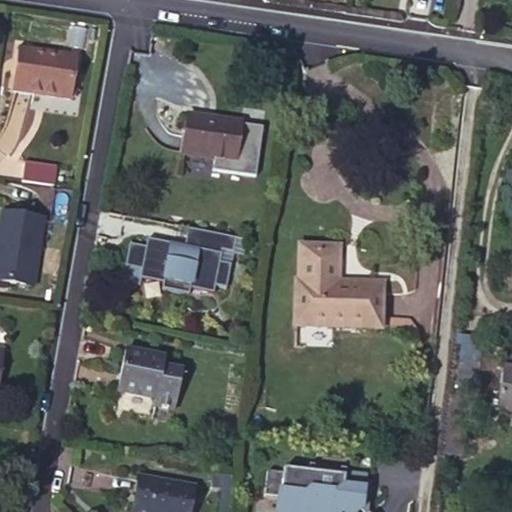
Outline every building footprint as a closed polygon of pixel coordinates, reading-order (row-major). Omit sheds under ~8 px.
[(73,57),(16,49),(9,92),(66,101),(73,57)] [(261,130),(239,126),(239,125),(188,117),(182,155),(212,160),(210,172),(253,179),(261,130)] [(26,164),(25,183),(57,186),(58,166),(26,164)] [(41,218),(0,212),(0,282),(31,287),(41,218)] [(247,244),(189,233),(175,229),(175,231),(189,234),(185,250),(148,243),(146,251),(132,248),(132,247),(131,247),(123,283),(125,284),(125,282),(140,285),(137,294),(161,299),(159,305),(186,312),(188,305),(212,310),(213,303),(223,303),(223,305),(224,305),(230,281),(218,278),(223,254),(234,257),(237,244),(247,246),(247,244)] [(338,249),(300,248),(300,283),(296,283),(296,327),(380,329),(381,285),(337,284),(338,249)] [(455,338),(438,486),(457,489),(459,474),(463,451),(474,410),(479,360),(478,339),(455,338)] [(165,362),(126,355),(118,397),(155,404),(154,412),(175,415),(181,377),(163,374),(165,362)] [(511,369),(503,368),(499,409),(511,411),(511,369)] [(347,471),(310,467),(309,473),(284,471),(284,476),(268,474),(265,498),(281,500),(279,511),(361,511),(364,480),(346,478),(346,474),(347,471)] [(190,511),(194,492),(138,482),(132,511),(190,511)]
